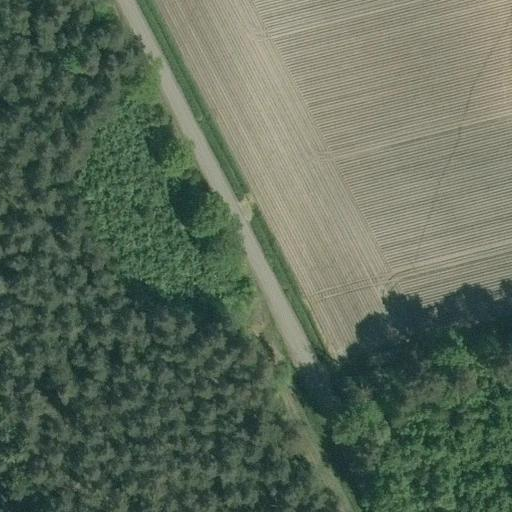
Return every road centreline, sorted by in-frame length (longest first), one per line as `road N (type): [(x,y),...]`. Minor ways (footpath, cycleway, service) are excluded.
road 1 (unclassified): [(125,0),(384,511)]
road 2 (track): [(319,384),(511,329)]
